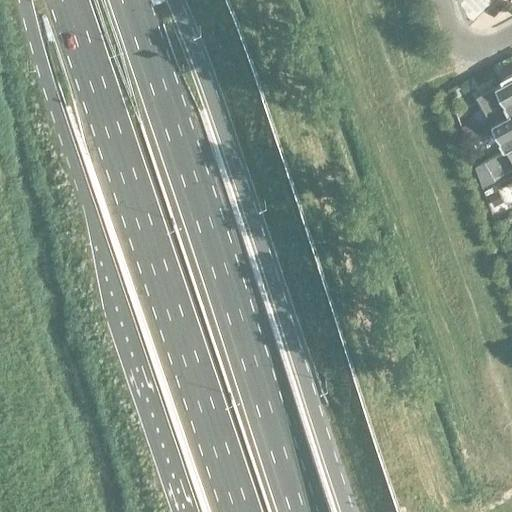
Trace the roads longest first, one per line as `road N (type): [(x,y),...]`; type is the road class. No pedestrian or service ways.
road 1 (trunk): [(61,0),(238,511)]
road 2 (trunk): [(344,511),(170,0)]
road 3 (trunk): [(303,511),(131,0)]
road 4 (trunk): [(25,0),(111,307),(179,511)]
